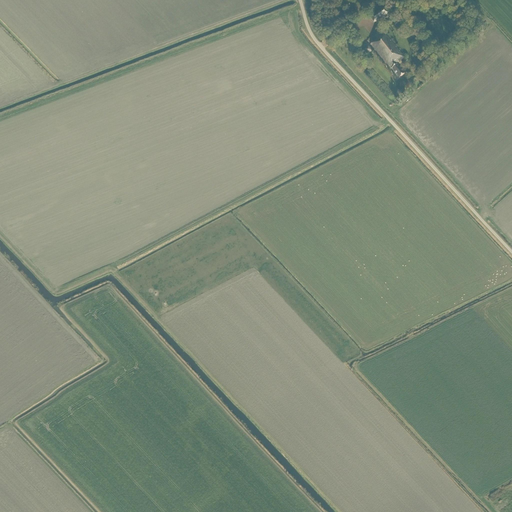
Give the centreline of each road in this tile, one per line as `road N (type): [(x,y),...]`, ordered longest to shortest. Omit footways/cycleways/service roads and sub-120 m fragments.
road 1 (track): [(341,511),(113,271),(56,294),(0,233)]
road 2 (unclassified): [(511,252),(314,40),(299,0)]
road 3 (track): [(284,0),(0,106)]
